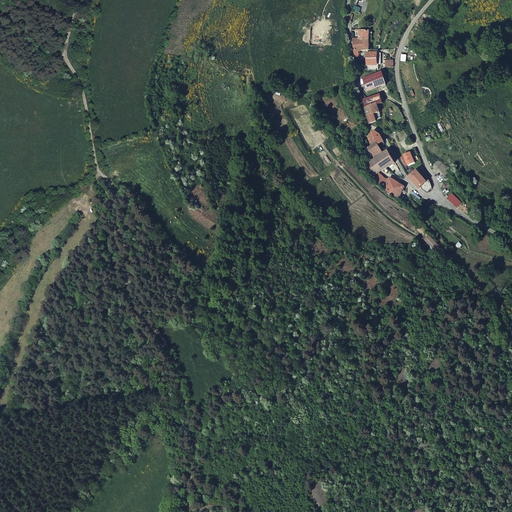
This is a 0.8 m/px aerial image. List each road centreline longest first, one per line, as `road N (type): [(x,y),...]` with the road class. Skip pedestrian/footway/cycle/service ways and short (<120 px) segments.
road 1 (track): [(186,511),(196,458),(185,396),(134,264),(139,217),(94,168),(69,38),(76,0)]
road 2 (unclassified): [(348,0),(368,124),(383,132),(417,190),(440,202)]
road 3 (unclassified): [(433,0),(405,34),(396,62),(440,202)]
